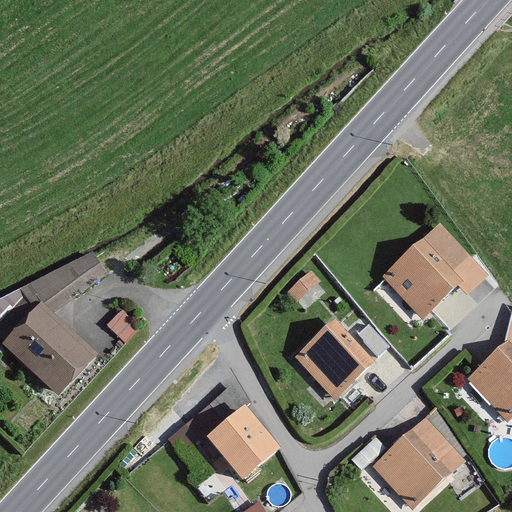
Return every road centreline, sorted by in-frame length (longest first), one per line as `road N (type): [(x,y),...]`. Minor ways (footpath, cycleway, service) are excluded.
road 1 (secondary): [(490,0),(211,302)]
road 2 (secondary): [(211,302),(19,511)]
road 3 (residential): [(311,479),(499,312)]
road 4 (residential): [(211,302),(311,479)]
